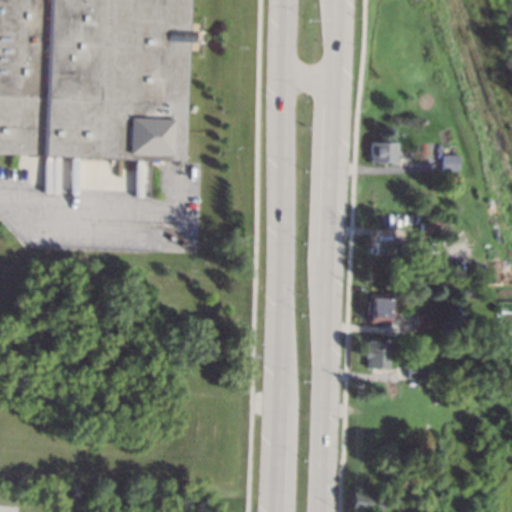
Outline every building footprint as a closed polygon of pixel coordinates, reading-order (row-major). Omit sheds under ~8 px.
[(188,0),(181,160),(0,152),(0,0),(188,0)] [(395,141),(394,164),(389,164),(389,162),(384,161),(384,163),(369,161),(370,140),(395,141)] [(441,153),(457,153),(457,170),(440,169),(441,153)] [(434,222),(433,235),(436,236),(435,239),(417,238),(418,221),(434,222)] [(397,241),(396,255),(370,253),(370,252),(368,251),(368,246),(371,246),(372,239),(397,241)] [(435,254),(433,276),(414,274),(415,253),(435,254)] [(388,293),(387,322),(366,321),(367,314),(363,314),(364,300),(367,300),(367,292),(388,293)] [(429,327),(413,329),(411,314),(428,312),(429,327)] [(387,340),(385,367),(363,366),(364,357),(361,356),(362,348),(364,349),(365,339),(387,340)] [(423,361),(422,379),(405,378),(405,360),(423,361)] [(378,494),(376,511),(346,508),(348,490),(378,494)]
